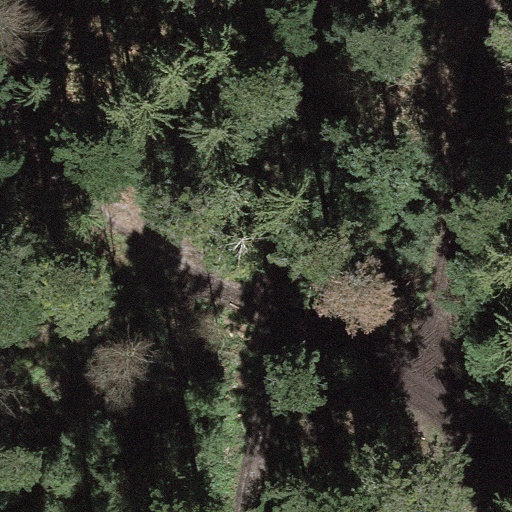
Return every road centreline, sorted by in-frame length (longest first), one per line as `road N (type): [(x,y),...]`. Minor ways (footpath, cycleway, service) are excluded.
road 1 (track): [(0,89),(234,293),(511,445)]
road 2 (track): [(248,511),(251,447),(234,293),(295,0)]
